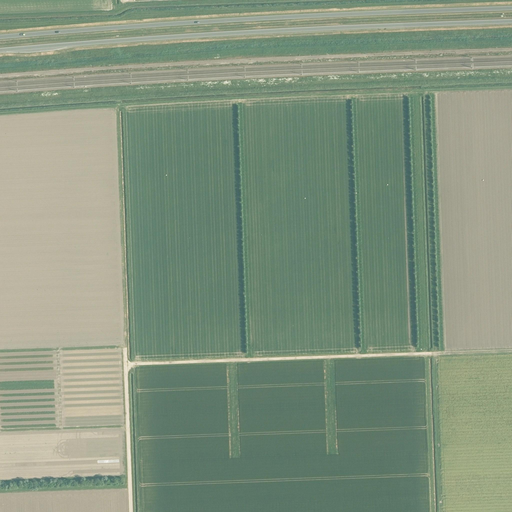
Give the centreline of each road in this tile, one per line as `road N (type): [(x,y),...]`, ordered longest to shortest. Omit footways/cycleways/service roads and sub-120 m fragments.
road 1 (trunk): [(0,51),(511,21)]
road 2 (trunk): [(511,8),(0,37)]
road 3 (track): [(0,76),(511,50)]
road 4 (track): [(124,365),(428,354)]
road 5 (track): [(124,365),(117,110)]
road 6 (track): [(130,511),(124,365)]
